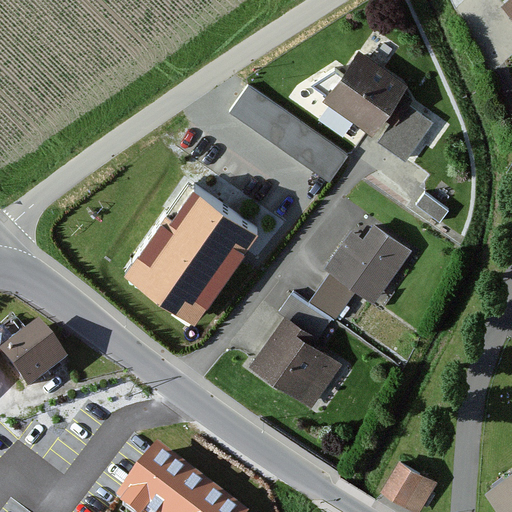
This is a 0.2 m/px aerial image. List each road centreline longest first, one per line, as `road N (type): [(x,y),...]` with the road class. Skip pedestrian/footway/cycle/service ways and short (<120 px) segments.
road 1 (residential): [(326,0),(59,181),(0,241)]
road 2 (residential): [(180,390),(373,152)]
road 3 (residential): [(460,511),(473,394),(511,272)]
road 4 (tertiary): [(180,390),(46,287),(0,268)]
road 5 (tertiary): [(361,511),(180,390)]
